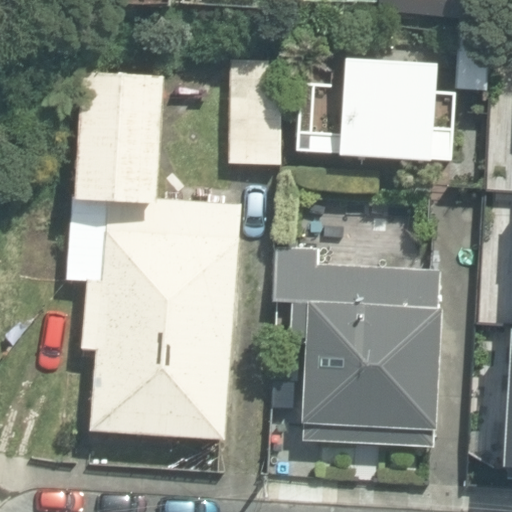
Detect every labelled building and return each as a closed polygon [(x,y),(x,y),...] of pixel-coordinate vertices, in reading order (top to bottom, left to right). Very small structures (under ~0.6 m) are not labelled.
[(358,0),(358,12),(461,22),(462,0),(358,0)] [(486,92),(490,34),(458,33),(455,90),(486,92)] [(436,91),(438,61),(345,55),(343,82),(310,80),(305,151),(451,161),(455,93),(436,91)] [(281,164),(282,87),(266,86),(266,60),(232,59),(229,163),(281,164)] [(97,351),(91,430),(227,440),(244,203),(155,197),(164,79),(83,73),(67,279),(87,280),(82,350),(97,351)] [(303,445),(429,448),(430,428),(434,428),(437,271),(317,269),(317,248),(280,247),(279,300),(291,300),(290,338),(305,339),(303,445)]
